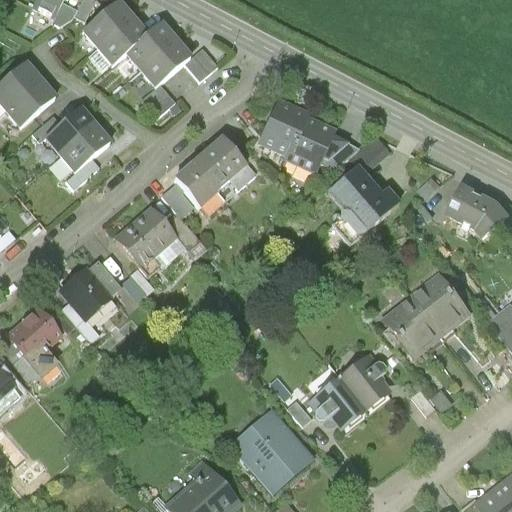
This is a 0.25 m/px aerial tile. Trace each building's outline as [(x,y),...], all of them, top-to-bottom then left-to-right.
[(66,0),(37,0),(29,17),(52,28),(66,0)] [(96,49),(135,17),(120,0),(117,0),(80,30),(96,49)] [(149,34),(135,17),(96,49),(110,66),(124,54),(149,34)] [(149,34),(124,54),(140,73),(179,41),(163,22),(149,34)] [(179,41),(140,73),(155,91),(194,59),(179,41)] [(0,81),(0,104),(4,110),(41,81),(25,61),(0,81)] [(4,110),(20,130),(57,100),(41,81),(4,110)] [(285,158),(306,114),(278,101),(257,145),(285,158)] [(96,125),(80,106),(43,138),(59,156),(96,125)] [(314,178),(337,129),(306,114),(285,158),(282,163),(314,178)] [(113,145),(96,125),(59,156),(76,176),(113,145)] [(226,133),(200,155),(231,192),(257,170),(226,133)] [(200,155),(174,176),(204,213),(231,192),(200,155)] [(400,201),(363,160),(327,192),(365,233),(400,201)] [(511,216),(500,202),(464,184),(447,218),(478,233),(487,243),(511,220),(511,216)] [(189,251),(151,208),(114,241),(152,284),(189,251)] [(114,296),(90,267),(56,295),(81,324),(114,296)] [(122,287),(139,305),(153,292),(136,274),(122,287)] [(448,274),(414,299),(446,342),(480,317),(448,274)] [(414,299),(380,324),(412,367),(446,342),(414,299)] [(511,306),(488,323),(511,355),(511,354),(511,306)] [(75,352),(49,321),(10,354),(36,385),(75,352)] [(359,359),(333,379),(364,420),(390,399),(359,359)] [(0,420),(25,401),(0,370),(0,420)] [(333,379),(306,400),(338,440),(364,420),(333,379)] [(436,413),(421,394),(411,402),(426,421),(436,413)] [(311,425),(295,406),(286,413),(302,432),(311,425)] [(315,459),(272,409),(228,447),(271,497),(315,459)] [(238,511),(243,508),(206,464),(158,504),(164,511),(238,511)] [(511,511),(511,476),(475,505),(480,511),(511,511)]
